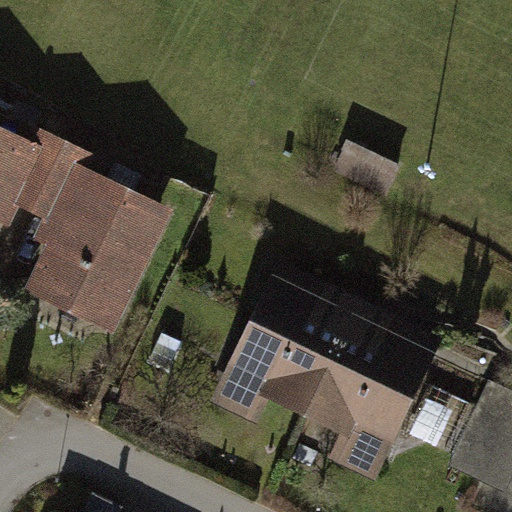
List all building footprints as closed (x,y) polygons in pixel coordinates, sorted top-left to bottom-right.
[(30,138),(0,123),(0,234),(7,221),(16,225),(26,207),(54,150),(30,138)] [(110,176),(116,164),(36,125),(30,138),(54,150),(26,207),(62,225),(91,167),(110,176)] [(343,176),(394,197),(407,164),(357,143),(343,176)] [(62,247),(40,292),(119,331),(179,210),(110,176),(91,167),(62,225),(53,243),(62,247)] [(278,399),(312,416),(370,300),(286,259),(216,399),(265,423),(278,399)] [(450,340),(370,300),(312,416),(352,435),(339,461),(380,481),(450,340)] [(511,392),(491,383),(451,467),(507,493),(511,482),(511,392)]
